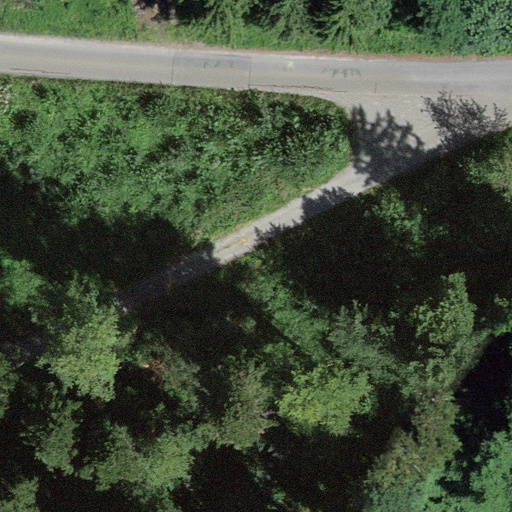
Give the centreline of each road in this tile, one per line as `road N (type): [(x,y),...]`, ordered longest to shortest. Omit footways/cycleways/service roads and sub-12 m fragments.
road 1 (track): [(511,108),(0,321)]
road 2 (unclassified): [(511,80),(0,55)]
